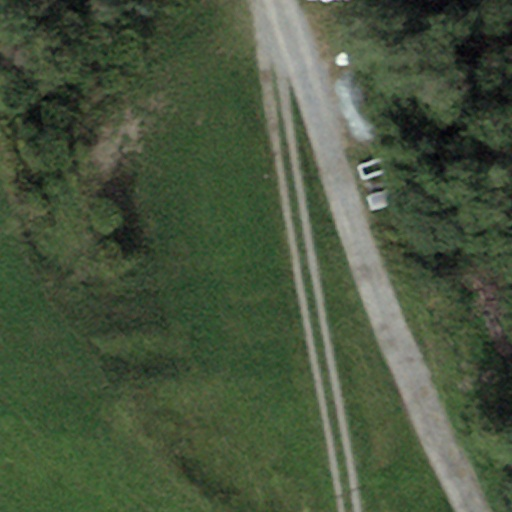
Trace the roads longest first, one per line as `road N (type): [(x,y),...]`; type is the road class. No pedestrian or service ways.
road 1 (track): [(274,0),(384,306),(479,511)]
road 2 (track): [(349,511),(276,101),(268,0)]
